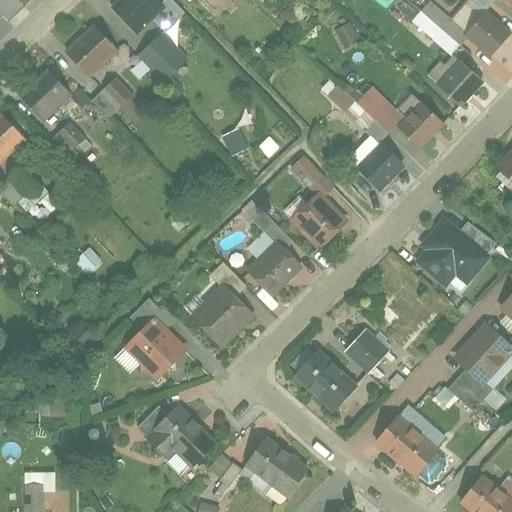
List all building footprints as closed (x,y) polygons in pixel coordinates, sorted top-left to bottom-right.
[(178,31),(146,0),(130,0),(112,19),(137,43),(151,29),(162,39),(137,64),(163,90),(187,65),(165,44),(178,31)] [(458,25),(442,11),(429,0),(412,0),(402,12),(442,47),(457,29),(456,28),(458,25)] [(451,0),(442,11),(458,25),(479,1),(479,0),(451,0)] [(458,25),(456,28),(457,29),(482,51),(506,24),(479,1),(458,25)] [(65,57),(91,83),(115,58),(89,33),(65,57)] [(451,100),(474,74),(444,46),(436,53),(432,50),(417,66),(428,77),(427,78),(451,100)] [(21,100),(41,121),(74,90),(54,69),(21,100)] [(411,143),(436,117),(393,77),(378,93),(397,111),(388,121),(411,143)] [(338,97),(371,132),(390,114),(357,79),(338,97)] [(115,88),(83,119),(97,133),(128,102),(115,88)] [(0,162),(26,139),(5,117),(0,121),(0,162)] [(70,155),(85,137),(67,122),(52,139),(70,155)] [(239,129),(221,136),(229,156),(247,149),(239,129)] [(511,129),(486,158),(511,181),(511,129)] [(372,181),(394,158),(371,135),(348,157),(372,181)] [(286,209),(318,243),(339,223),(306,189),(286,209)] [(491,257),(442,215),(416,245),(421,249),(410,262),(444,291),(456,278),(466,286),(491,257)] [(259,304),(295,268),(266,240),(231,276),(259,304)] [(89,248),(72,265),(85,278),(102,262),(89,248)] [(511,274),(491,297),(511,317),(511,274)] [(220,299),(194,327),(217,349),(253,312),(229,290),(220,299)] [(479,309),(443,350),(475,378),(511,338),(479,309)] [(189,354),(157,319),(130,344),(162,379),(189,354)] [(379,344),(355,323),(340,340),(364,362),(379,344)] [(354,365),(313,332),(291,359),(332,393),(354,365)] [(445,425),(404,392),(373,430),(427,475),(449,448),(435,437),(445,425)] [(27,409),(28,435),(65,434),(64,408),(27,409)] [(196,475),(220,449),(186,418),(162,443),(196,475)] [(305,475),(262,437),(239,463),(282,501),(305,475)] [(223,454),(205,471),(222,490),(241,474),(223,454)] [(456,489),(483,511),(507,511),(511,506),(511,485),(481,459),(456,489)] [(55,473),(24,473),(23,511),(43,511),(43,493),(55,493),(55,473)]
